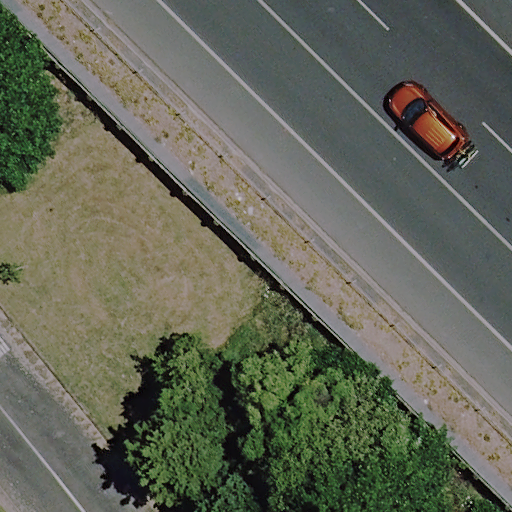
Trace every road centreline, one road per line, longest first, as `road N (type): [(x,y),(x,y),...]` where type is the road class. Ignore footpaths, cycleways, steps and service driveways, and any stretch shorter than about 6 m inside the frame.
road 1 (motorway): [(511,305),(203,0)]
road 2 (motorway): [(511,153),(355,0)]
